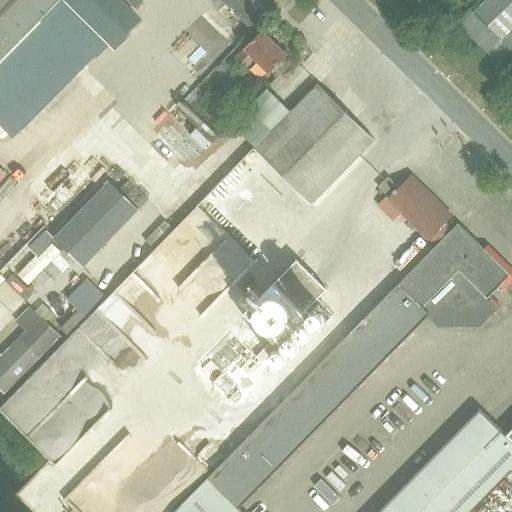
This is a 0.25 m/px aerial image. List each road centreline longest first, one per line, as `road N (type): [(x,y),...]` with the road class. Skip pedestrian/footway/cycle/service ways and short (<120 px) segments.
road 1 (unknown): [(370,165),(172,352),(173,377),(196,405),(236,402),(276,376)]
road 2 (unknown): [(276,376),(365,285),(374,262),(370,165)]
road 3 (residential): [(511,166),(345,0)]
road 4 (unknown): [(325,443),(432,349),(463,347),(486,371)]
